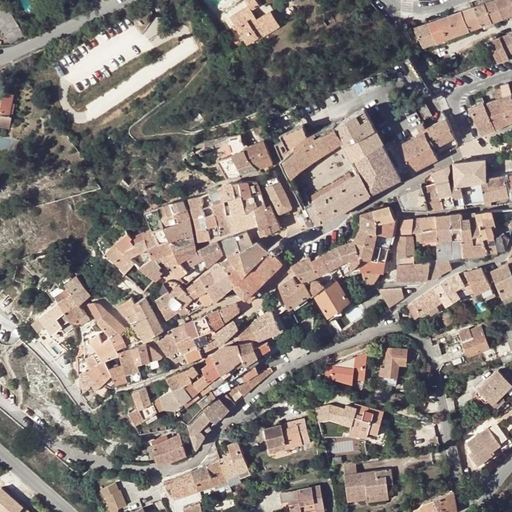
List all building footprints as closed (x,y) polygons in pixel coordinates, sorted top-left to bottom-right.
[(259,39),(279,26),(270,11),(257,20),(251,10),(259,5),(255,0),(243,0),(248,6),(229,17),(246,45),(258,38),(259,39)] [(481,26),(503,18),(496,0),(492,0),(481,4),(473,7),(481,26)] [(511,14),(511,0),(496,0),(503,18),(511,14)] [(0,2),(0,25),(9,39),(22,32),(9,11),(6,13),(0,2)] [(481,26),(473,7),(470,8),(461,11),(469,30),(477,28),(480,26),(481,26)] [(439,19),(447,38),(469,30),(461,11),(439,19)] [(413,28),(422,48),(447,38),(439,19),(413,28)] [(507,54),(511,52),(511,39),(509,33),(499,37),(507,54)] [(488,42),(495,59),(497,63),(509,59),(507,54),(499,37),(488,42)] [(500,98),(508,122),(511,120),(511,96),(508,82),(500,84),(500,87),(493,90),(496,99),(500,98)] [(0,126),(9,128),(12,117),(9,116),(11,103),(13,94),(0,91),(0,126)] [(412,95),(408,97),(412,104),(416,102),(412,95)] [(494,100),(484,103),(495,129),(508,122),(500,98),(496,99),(494,100)] [(412,104),(421,121),(431,116),(423,100),(421,99),(416,102),(412,104)] [(483,102),(470,108),(481,135),(495,129),(484,103),(483,102)] [(343,120),(334,124),(342,139),(341,140),(344,145),(376,129),(364,108),(343,120)] [(424,129),(425,132),(433,148),(454,136),(446,117),(425,129),(424,129)] [(264,122),(253,127),(256,132),(267,127),(264,122)] [(281,158),(277,161),(288,180),(300,168),(341,140),(342,139),(334,124),(308,135),(303,124),(280,134),(282,140),(288,152),(281,158)] [(398,145),(412,171),(413,170),(438,157),(424,132),(425,132),(424,129),(425,129),(422,124),(416,127),(419,134),(398,145)] [(344,145),(349,155),(352,161),(383,143),(376,129),(344,145)] [(209,144),(217,160),(218,160),(231,155),(229,145),(228,144),(226,136),(209,144)] [(251,160),(258,169),(259,169),(258,168),(272,162),(264,139),(244,147),(245,149),(251,160)] [(244,147),(241,140),(232,143),(228,144),(229,145),(231,155),(245,149),(244,147)] [(274,144),(281,158),(288,152),(282,140),(274,144)] [(384,145),(401,177),(412,171),(398,145),(397,144),(396,144),(394,140),(384,145)] [(360,171),(371,192),(401,177),(384,145),(383,143),(352,161),(359,171),(360,171)] [(218,160),(226,178),(240,175),(248,173),(258,169),(251,160),(245,149),(231,155),(218,160)] [(485,180),(486,178),(485,158),(454,162),(455,184),(455,185),(460,184),(465,203),(466,203),(484,200),(485,200),(481,181),(485,180)] [(430,173),(424,179),(425,182),(426,182),(426,184),(435,181),(438,189),(450,181),(448,174),(450,171),(450,169),(450,166),(450,164),(432,171),(433,172),(430,173)] [(313,199),(352,175),(349,170),(311,194),(313,199)] [(371,192),(360,171),(359,171),(352,175),(313,199),(324,220),(371,192)] [(490,199),(491,204),(492,204),(503,203),(511,202),(505,174),(495,176),(486,178),(485,180),(481,181),(485,200),(490,199)] [(282,211),(288,208),(292,206),(276,176),(264,180),(266,185),(279,212),(282,211)] [(232,182),(236,195),(242,194),(243,197),(261,192),(256,180),(240,180),(232,182)] [(427,200),(428,208),(443,206),(438,189),(435,181),(426,184),(422,185),(427,200)] [(438,189),(443,206),(455,204),(451,185),(450,181),(438,189)] [(214,202),(222,199),(229,197),(236,195),(232,182),(226,183),(218,187),(210,191),(214,202)] [(403,208),(428,208),(427,200),(422,185),(421,183),(397,194),(403,208)] [(451,185),(455,204),(465,203),(460,184),(455,185),(455,184),(451,185)] [(205,215),(214,212),(211,203),(214,202),(210,191),(202,195),(189,198),(194,217),(205,214),(205,215)] [(301,193),(305,203),(310,200),(305,191),(301,193)] [(260,203),(262,208),(266,206),(261,192),(243,197),(246,211),(253,206),(258,204),(260,203)] [(222,199),(231,231),(258,222),(253,206),(246,211),(243,197),(242,194),(236,195),(229,197),(222,199)] [(169,203),(163,205),(167,214),(187,208),(183,199),(169,203)] [(214,212),(221,234),(231,231),(222,199),(214,202),(211,203),(214,212)] [(303,214),(308,225),(324,220),(313,199),(310,200),(305,203),(302,205),(305,213),(303,214)] [(253,206),(258,222),(259,228),(269,224),(262,208),(260,203),(258,204),(253,206)] [(269,224),(259,228),(260,228),(258,229),(261,235),(262,235),(266,233),(280,228),(270,204),(266,206),(262,208),(269,224)] [(145,212),(152,229),(171,223),(167,214),(163,205),(145,212)] [(376,223),(395,218),(389,205),(373,210),(376,223)] [(167,214),(171,223),(189,218),(187,208),(167,214)] [(360,227),(360,228),(378,232),(376,223),(373,210),(360,214),(360,227)] [(485,211),(475,213),(481,227),(483,237),(494,234),(491,227),(496,225),(494,224),(490,210),(485,211)] [(211,237),(221,234),(214,212),(205,215),(211,237)] [(460,213),(449,215),(450,226),(451,231),(461,230),(462,253),(462,254),(487,251),(483,237),(481,227),(475,213),(472,213),(472,218),(461,219),(460,213)] [(211,239),(211,237),(205,215),(205,214),(194,217),(196,224),(199,240),(207,240),(211,239)] [(450,226),(449,215),(436,216),(436,228),(450,226)] [(436,228),(436,216),(412,219),(411,232),(412,232),(417,231),(422,231),(429,229),(436,228)] [(171,223),(152,229),(155,234),(159,242),(159,243),(170,240),(193,237),(190,217),(189,218),(171,223)] [(378,232),(375,244),(389,247),(392,235),(395,218),(376,223),(378,232)] [(511,218),(497,226),(510,237),(511,230),(511,222),(511,218)] [(400,233),(411,232),(412,219),(400,220),(400,233)] [(494,234),(483,237),(487,251),(496,249),(506,248),(510,237),(497,226),(496,225),(491,227),(494,234)] [(451,231),(450,226),(436,228),(437,239),(436,239),(436,240),(451,236),(451,231)] [(360,228),(354,240),(375,244),(378,232),(360,228)] [(437,239),(436,228),(429,229),(422,231),(417,231),(417,236),(421,236),(422,242),(436,239),(437,239)] [(150,236),(147,230),(143,232),(145,239),(148,247),(154,244),(150,236)] [(241,251),(253,243),(246,230),(236,234),(240,247),(241,251)] [(453,256),(462,254),(462,253),(461,230),(451,231),(451,236),(453,256)] [(145,239),(143,232),(132,236),(128,232),(116,240),(131,257),(149,248),(148,247),(145,239)] [(159,242),(155,234),(150,236),(154,244),(159,242)] [(240,247),(236,234),(223,239),(228,253),(240,247)] [(399,235),(398,246),(413,242),(412,235),(399,235)] [(447,257),(453,256),(451,236),(436,240),(436,245),(437,259),(442,258),(442,261),(448,260),(447,257)] [(174,250),(194,244),(193,237),(170,240),(174,250)] [(280,239),(267,248),(245,264),(244,260),(230,275),(228,277),(234,284),(245,297),(250,301),(259,293),(260,294),(262,292),(260,290),(279,271),(284,264),(284,262),(275,252),(284,246),(284,245),(280,239)] [(131,257),(116,240),(115,241),(106,252),(125,272),(134,261),(129,257),(131,257)] [(187,256),(195,251),(194,244),(174,250),(170,240),(159,243),(159,242),(154,244),(148,247),(149,248),(152,257),(157,262),(158,262),(161,266),(167,268),(171,265),(187,256)] [(245,264),(267,248),(257,240),(253,243),(241,251),(244,260),(245,264)] [(354,240),(337,246),(344,260),(337,264),(343,274),(356,264),(360,261),(360,257),(359,254),(354,240)] [(375,244),(354,240),(359,254),(360,257),(384,261),(385,261),(389,247),(375,244)] [(217,241),(195,251),(187,256),(199,273),(223,253),(217,241)] [(398,246),(397,264),(414,262),(413,250),(413,242),(398,246)] [(337,246),(322,254),(329,268),(337,264),(344,260),(337,246)] [(230,275),(244,260),(241,251),(240,247),(228,253),(230,256),(222,264),(230,275)] [(322,254),(311,260),(305,263),(312,277),(329,268),(322,254)] [(199,273),(187,256),(171,265),(175,271),(173,273),(178,277),(178,276),(179,278),(180,277),(187,283),(199,273)] [(157,270),(161,266),(158,262),(157,262),(152,257),(139,266),(155,280),(162,274),(157,270)] [(303,281),(304,282),(311,293),(310,294),(311,295),(313,293),(323,285),(320,281),(318,280),(316,280),(314,280),(312,281),(310,282),(309,280),(308,278),(311,278),(312,277),(305,263),(311,260),(310,257),(299,261),(291,266),(287,270),(290,272),(291,273),(293,273),(295,272),(301,279),(302,279),(303,281)] [(360,261),(356,264),(357,267),(360,267),(360,271),(362,271),(380,272),(383,273),(384,261),(360,257),(360,261)] [(437,275),(451,267),(449,261),(448,260),(442,261),(442,258),(437,259),(429,260),(427,278),(427,279),(437,275)] [(396,279),(427,278),(429,260),(414,262),(397,264),(396,279)] [(511,272),(508,263),(491,271),(502,297),(511,292),(511,272)] [(226,290),(234,284),(228,277),(230,275),(222,264),(213,269),(226,290)] [(481,267),(464,272),(469,281),(474,292),(475,293),(481,290),(490,285),(481,267)] [(215,299),(226,290),(213,269),(201,277),(215,299)] [(374,282),(380,272),(362,271),(364,284),(374,282)] [(464,272),(458,274),(464,284),(469,281),(464,272)] [(446,304),(446,305),(459,297),(455,290),(463,285),(464,285),(464,284),(458,274),(446,280),(435,288),(443,300),(446,304)] [(77,275),(65,283),(68,288),(72,293),(83,284),(77,275)] [(438,277),(437,275),(427,279),(426,280),(427,283),(438,277)] [(332,276),(323,285),(313,293),(328,315),(349,300),(338,284),(332,276)] [(204,285),(200,277),(192,283),(197,290),(204,285)] [(204,304),(215,299),(201,277),(200,277),(204,285),(197,290),(204,304)] [(311,293),(304,282),(303,282),(299,284),(298,284),(296,283),(292,277),(279,285),(283,294),(278,297),(284,309),(289,306),(290,306),(310,294),(311,293)] [(170,292),(179,284),(178,283),(175,281),(171,280),(168,280),(166,281),(164,281),(163,283),(170,292)] [(354,295),(344,281),(338,284),(349,300),(354,295)] [(463,285),(467,294),(474,292),(469,281),(464,284),(464,285),(463,285)] [(156,299),(160,307),(170,302),(169,301),(169,300),(170,298),(170,297),(173,295),(170,292),(163,283),(159,291),(162,295),(156,299)] [(190,312),(203,305),(204,304),(197,290),(192,283),(185,290),(187,298),(190,312)] [(91,293),(83,284),(72,293),(79,303),(91,293)] [(187,298),(185,290),(179,284),(170,292),(173,295),(170,297),(170,298),(169,300),(169,301),(170,302),(171,304),(172,305),(173,306),(174,306),(176,306),(177,306),(178,305),(187,298)] [(493,290),(490,285),(481,290),(483,295),(493,290)] [(60,292),(63,299),(72,293),(68,288),(60,292)] [(401,288),(377,289),(389,307),(403,297),(401,288)] [(435,288),(407,306),(415,318),(428,309),(431,314),(438,309),(435,305),(443,300),(435,288)] [(511,292),(502,297),(505,302),(511,298),(511,292)] [(63,299),(58,301),(58,302),(68,316),(71,321),(79,317),(82,323),(89,319),(79,303),(72,293),(63,299)] [(305,333),(312,330),(313,320),(313,316),(321,313),(310,296),(311,295),(310,294),(290,306),(292,312),(298,321),(297,321),(300,328),(305,333)] [(131,322),(142,318),(134,303),(135,302),(130,295),(121,300),(122,302),(116,306),(131,322)] [(142,318),(154,312),(146,297),(135,302),(134,303),(142,318)] [(183,316),(190,312),(187,298),(178,305),(177,306),(176,306),(174,306),(173,306),(172,305),(171,304),(170,302),(160,307),(166,318),(177,311),(183,316)] [(217,303),(215,299),(204,304),(203,305),(205,308),(217,303)] [(435,305),(438,309),(446,304),(443,300),(435,305)] [(98,321),(100,324),(108,322),(115,319),(106,310),(101,305),(98,302),(93,301),(88,303),(95,317),(98,321)] [(68,316),(58,302),(56,303),(49,308),(39,316),(49,329),(68,316)] [(219,309),(224,321),(240,309),(235,302),(219,309)] [(213,329),(214,329),(224,321),(219,309),(205,314),(213,329)] [(253,323),(260,337),(261,337),(281,328),(274,315),(271,309),(252,321),(253,323)] [(448,323),(455,319),(449,311),(443,315),(448,323)] [(160,323),(154,312),(142,318),(131,322),(147,339),(165,328),(166,327),(167,326),(167,324),(166,323),(166,322),(165,322),(162,322),(160,323)] [(274,315),(281,328),(286,326),(278,312),(274,315)] [(205,314),(194,319),(200,334),(213,329),(205,314)] [(49,329),(39,316),(33,321),(43,334),(49,329)] [(75,327),(82,323),(79,317),(71,321),(75,327)] [(238,317),(233,319),(238,326),(242,322),(238,317)] [(110,336),(115,345),(120,344),(113,330),(120,327),(124,330),(125,328),(115,319),(108,322),(100,324),(107,332),(110,336)] [(215,332),(216,332),(214,329),(213,329),(200,334),(194,319),(174,327),(173,332),(177,340),(191,333),(197,345),(216,335),(215,332)] [(233,319),(216,332),(215,332),(216,335),(220,342),(238,326),(233,319)] [(250,336),(260,337),(253,323),(245,325),(238,332),(240,338),(250,336)] [(90,338),(97,334),(92,326),(82,332),(85,348),(86,348),(85,353),(85,356),(88,357),(98,352),(90,338)] [(113,330),(120,344),(125,342),(122,336),(121,333),(124,330),(120,327),(113,330)] [(468,355),(488,347),(480,327),(469,331),(468,328),(459,332),(468,355)] [(110,336),(107,332),(100,336),(102,341),(110,336)] [(168,355),(181,348),(177,340),(173,332),(158,341),(168,355)] [(102,341),(100,336),(99,333),(97,334),(90,338),(98,352),(103,360),(103,361),(105,360),(112,357),(102,341)] [(183,352),(197,345),(191,333),(177,340),(181,348),(183,352)] [(220,342),(216,335),(197,345),(201,352),(210,348),(220,343),(220,342)] [(119,354),(119,351),(115,345),(110,336),(102,341),(112,357),(119,354)] [(313,348),(308,338),(285,351),(290,361),(313,348)] [(252,341),(238,344),(243,357),(242,358),(244,362),(245,364),(248,362),(257,356),(260,354),(271,347),(268,341),(255,347),(252,341)] [(137,364),(138,364),(143,363),(163,357),(151,346),(146,344),(146,343),(132,348),(137,364)] [(218,349),(212,355),(221,373),(222,372),(225,376),(244,362),(242,358),(243,357),(238,344),(225,345),(218,349)] [(201,352),(197,345),(183,352),(188,362),(202,355),(201,352)] [(86,348),(85,348),(81,347),(77,356),(85,356),(85,353),(86,348)] [(128,380),(129,383),(142,379),(138,364),(137,364),(132,348),(119,351),(119,354),(125,374),(126,374),(128,380)] [(172,357),(183,352),(181,348),(168,355),(172,357)] [(386,359),(381,359),(379,380),(396,385),(398,363),(405,363),(406,349),(387,348),(386,359)] [(103,360),(98,352),(88,357),(85,356),(77,356),(79,372),(87,370),(103,360)] [(188,362),(183,352),(172,357),(181,365),(188,362)] [(367,352),(333,365),(331,377),(353,380),(364,380),(367,352)] [(503,363),(511,359),(511,353),(501,358),(503,363)] [(116,383),(128,380),(126,374),(125,374),(119,354),(112,357),(105,360),(116,383)] [(206,384),(209,388),(215,383),(225,376),(222,372),(221,373),(212,355),(206,358),(209,363),(202,367),(205,373),(210,381),(206,384)] [(250,366),(253,364),(259,359),(257,356),(248,362),(250,366)] [(111,386),(116,383),(105,360),(103,361),(103,360),(87,370),(102,384),(105,381),(111,386)] [(238,374),(243,382),(258,373),(257,372),(253,364),(250,366),(238,374)] [(182,385),(183,384),(193,380),(191,377),(196,373),(198,371),(193,365),(186,370),(176,373),(182,384),(182,385)] [(331,377),(333,365),(326,367),(324,381),(352,384),(353,380),(331,377)] [(239,398),(246,391),(272,371),(269,368),(257,372),(258,373),(243,382),(238,374),(228,381),(232,386),(228,388),(238,398),(239,397),(239,398)] [(87,370),(79,372),(81,393),(92,385),(96,389),(102,384),(87,370)] [(497,409),(506,402),(500,396),(511,383),(511,376),(508,372),(504,376),(498,370),(475,394),(484,402),(487,399),(497,409)] [(173,389),(182,384),(176,373),(166,378),(172,388),(173,389)] [(215,395),(209,388),(206,384),(210,381),(205,373),(204,374),(200,377),(194,381),(193,380),(183,384),(192,395),(195,399),(201,406),(215,395)] [(198,375),(196,373),(191,377),(193,380),(194,381),(200,377),(198,375)] [(108,390),(102,384),(96,389),(101,396),(108,390)] [(175,408),(184,401),(192,395),(183,384),(182,385),(182,384),(173,389),(172,388),(164,393),(160,395),(165,406),(174,408),(175,408)] [(146,386),(133,391),(139,407),(152,401),(146,386)] [(223,392),(233,403),(238,398),(228,388),(223,392)] [(223,392),(217,397),(229,409),(233,403),(223,392)] [(139,407),(129,411),(136,422),(143,418),(155,411),(165,406),(160,395),(152,401),(139,407)] [(187,405),(195,399),(192,395),(184,401),(187,405)] [(215,395),(201,406),(203,408),(216,397),(215,395)] [(202,410),(215,423),(229,409),(217,397),(202,410)] [(367,432),(376,435),(383,410),(362,404),(361,409),(353,406),(346,404),(340,425),(350,428),(367,432)] [(202,410),(201,409),(201,410),(209,430),(215,423),(202,410)] [(201,410),(189,422),(187,423),(186,425),(194,443),(198,443),(200,443),(207,433),(209,430),(201,410)] [(143,418),(146,424),(158,417),(155,411),(143,418)] [(308,434),(304,419),(297,421),(297,425),(287,427),(282,428),(281,424),(264,428),(269,446),(284,442),(286,448),(303,444),(301,436),(308,434)] [(468,453),(477,465),(492,454),(491,451),(500,444),(488,427),(466,443),(472,450),(468,453)] [(367,432),(350,428),(349,432),(366,436),(367,432)] [(310,442),(308,434),(301,436),(303,444),(310,442)] [(186,455),(179,435),(151,447),(157,463),(168,462),(186,455)] [(231,454),(219,459),(227,477),(239,473),(241,477),(251,473),(236,440),(227,444),(231,454)] [(284,442),(269,446),(270,452),(286,448),(284,442)] [(227,477),(219,459),(207,464),(214,485),(216,484),(228,479),(227,477)] [(355,461),(343,462),(345,473),(356,472),(355,461)] [(192,471),(198,490),(214,485),(207,464),(199,468),(192,471)] [(345,473),(348,499),(367,497),(368,494),(378,492),(379,491),(387,490),(387,484),(385,468),(356,472),(345,473)] [(192,471),(173,479),(166,482),(168,487),(172,485),(172,487),(171,488),(174,497),(198,490),(192,471)] [(218,487),(229,482),(228,479),(216,484),(218,487)] [(120,488),(117,481),(103,487),(106,495),(107,494),(113,508),(127,502),(122,488),(120,488)] [(290,505),(291,511),(308,511),(324,508),(320,485),(281,493),(282,502),(289,501),(293,500),(294,504),(290,505)] [(368,494),(367,497),(368,501),(388,498),(387,490),(379,491),(378,492),(368,494)] [(420,511),(453,511),(457,511),(454,490),(423,502),(419,507),(420,511)] [(185,511),(202,511),(199,503),(184,509),(185,511)]
